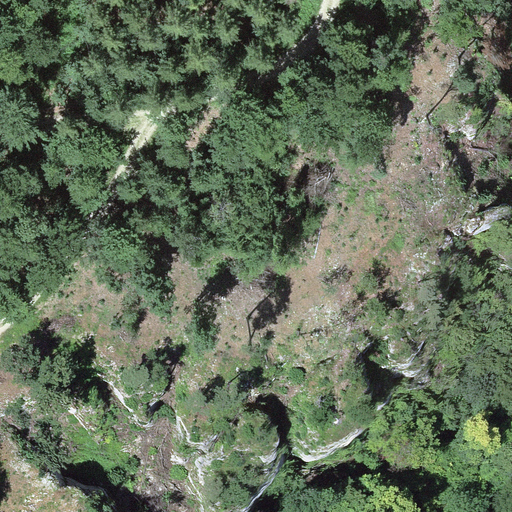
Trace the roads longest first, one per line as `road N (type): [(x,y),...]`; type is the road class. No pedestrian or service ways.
road 1 (track): [(328,0),(324,24),(269,76),(0,129)]
road 2 (track): [(32,296),(167,101)]
